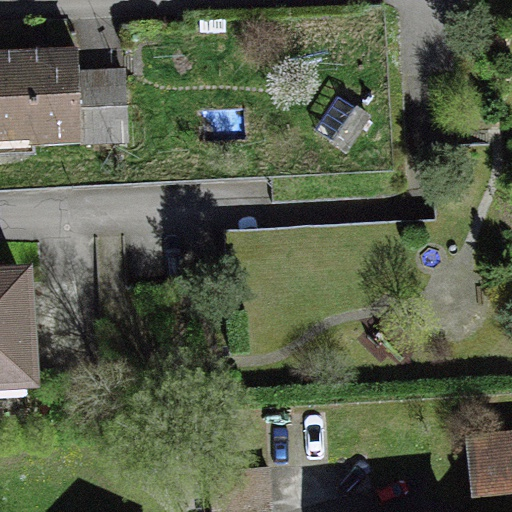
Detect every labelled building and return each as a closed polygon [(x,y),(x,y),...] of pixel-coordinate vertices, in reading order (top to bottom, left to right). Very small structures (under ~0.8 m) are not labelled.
[(0,57),(0,140),(30,139),(31,144),(126,140),(123,74),(87,75),(87,81),(77,82),(76,54),(0,57)] [(315,131),(345,151),(367,117),(338,97),(315,131)] [(23,279),(0,280),(0,384),(29,383),(23,279)] [(473,493),(511,488),(511,438),(468,443),(473,493)] [(211,473),(213,511),(271,511),(268,468),(211,473)]
